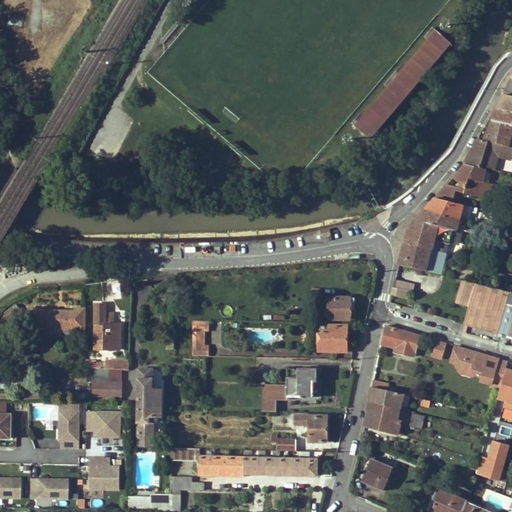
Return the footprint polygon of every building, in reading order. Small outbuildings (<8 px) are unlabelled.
[(9,14),(8,25),(22,26),(22,15),(9,14)] [(436,30),(355,126),(370,139),(401,103),(405,107),(416,94),(411,90),(450,43),(436,30)] [(501,100),(498,107),(511,110),(511,94),(505,93),(501,100)] [(511,124),(511,110),(498,107),(496,112),(492,119),(511,124)] [(483,139),(509,145),(511,130),(511,124),(492,119),(483,139)] [(464,163),(480,166),(485,152),(508,158),(511,146),(509,145),(483,139),(478,138),(464,163)] [(464,163),(453,177),(461,183),(465,187),(464,192),(484,198),(488,182),(483,181),(480,180),(484,167),(480,166),(464,163)] [(493,180),(496,172),(488,170),(486,179),(493,180)] [(464,192),(465,187),(461,183),(458,186),(447,183),(436,197),(453,201),(456,190),(464,192)] [(460,214),(470,217),(471,211),(476,212),(478,207),(463,204),(453,201),(436,197),(425,209),(459,218),(460,214)] [(435,239),(443,241),(449,242),(452,229),(456,230),(459,218),(425,209),(409,227),(405,242),(433,249),(435,239)] [(329,228),(320,231),(322,238),(331,236),(329,228)] [(446,253),(441,251),(443,241),(435,239),(433,249),(427,270),(441,274),(446,253)] [(400,264),(427,270),(433,249),(405,242),(400,264)] [(498,332),(506,304),(511,305),(511,291),(463,279),(456,302),(470,306),(465,323),(468,324),(498,332)] [(112,298),(120,298),(120,280),(112,281),(112,298)] [(406,293),(407,290),(394,287),(392,295),(400,296),(402,292),(406,293)] [(350,319),(350,297),(328,297),(328,319),(350,319)] [(388,310),(411,316),(414,305),(391,300),(388,310)] [(113,349),(113,323),(112,323),(105,323),(105,318),(105,304),(95,303),(95,349),(113,349)] [(21,309),(17,304),(6,313),(9,318),(21,309)] [(511,305),(506,304),(498,332),(507,335),(511,319),(511,305)] [(77,331),(77,329),(86,329),(86,308),(76,308),(76,310),(45,310),(45,307),(35,307),(35,328),(44,328),(44,331),(47,333),(52,333),(56,330),(56,329),(66,329),(66,331),(69,334),(74,334),(77,331)] [(193,330),(204,330),(208,330),(209,320),(193,320),(193,330)] [(329,325),(329,330),(314,329),(313,329),(313,332),(310,332),(310,342),(312,343),(312,345),(318,345),(318,351),(347,351),(347,325),(329,325)] [(395,350),(415,355),(419,334),(386,325),(382,343),(396,347),(395,350)] [(193,330),(193,345),(204,345),(204,330),(193,330)] [(441,341),(430,338),(426,353),(437,356),(441,341)] [(208,356),(208,346),(204,345),(193,345),(193,355),(208,356)] [(499,358),(454,345),(450,360),(454,362),(458,369),(464,366),(472,368),(475,373),(481,375),(484,381),(492,383),(491,386),(500,389),(508,360),(499,358)] [(287,368),(287,385),(275,385),(275,398),(288,399),(288,395),(301,395),(301,396),(313,397),(313,384),(313,380),(315,380),(315,368),(287,368)] [(94,396),(107,396),(108,369),(88,369),(88,381),(94,381),(94,396)] [(107,396),(116,396),(121,396),(121,369),(108,369),(107,396)] [(162,397),(151,396),(151,389),(152,369),(139,369),(138,435),(153,436),(154,416),(161,416),(162,397)] [(372,386),(394,391),(394,388),(388,386),(388,383),(374,379),(372,386)] [(369,401),(400,408),(404,394),(394,391),(372,386),(369,401)] [(421,404),(429,406),(431,400),(423,398),(421,404)] [(366,421),(383,425),(382,428),(398,432),(402,419),(398,418),(400,408),(369,401),(367,411),(369,412),(366,421)] [(82,404),(61,403),(60,437),(65,437),(65,449),(81,449),(82,404)] [(94,432),(94,438),(120,439),(120,411),(86,411),(86,432),(94,432)] [(425,416),(413,412),(410,424),(422,427),(425,416)] [(0,436),(11,437),(11,414),(7,414),(2,414),(0,413),(0,436)] [(326,442),(327,415),(296,415),(296,424),(297,424),(297,427),(303,427),(303,424),(309,424),(309,441),(326,442)] [(153,446),(153,436),(138,435),(138,445),(153,446)] [(277,443),(277,450),(296,450),(296,439),(277,439),(277,435),(271,435),(270,443),(277,443)] [(509,471),(506,470),(509,445),(491,442),(489,458),(479,456),(477,478),(507,482),(509,471)] [(199,461),(200,456),(200,449),(172,448),(172,460),(199,461)] [(199,474),(214,475),(229,475),(244,476),(245,473),(259,473),(288,474),(303,474),(317,475),(317,459),(200,456),(199,461),(199,474)] [(111,457),(90,457),(89,487),(122,487),(123,465),(111,465),(111,457)] [(371,457),(363,478),(385,487),(394,467),(371,457)] [(431,465),(425,463),(422,471),(427,473),(431,465)] [(180,510),(181,489),(205,490),(205,483),(192,483),(192,477),(171,477),(171,495),(171,510),(180,510)] [(23,479),(0,478),(0,500),(22,501),(23,479)] [(363,478),(362,481),(384,490),(385,487),(363,478)] [(71,480),(31,479),(31,500),(71,501),(71,480)] [(468,501),(437,488),(429,509),(436,511),(462,511),(467,502),(468,501)] [(152,508),(152,510),(171,510),(171,495),(152,495),(152,497),(130,497),(129,507),(152,508)] [(489,511),(467,502),(462,511),(489,511)]
